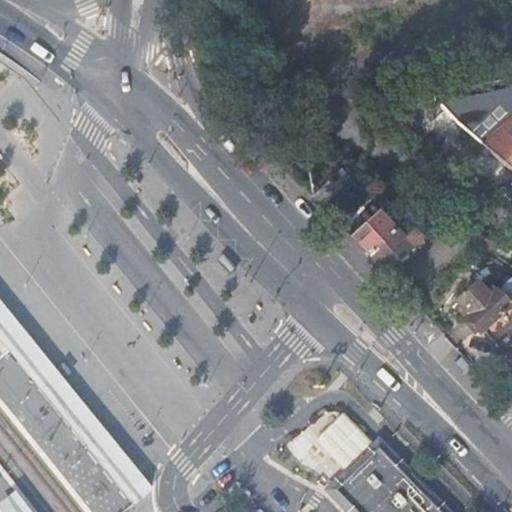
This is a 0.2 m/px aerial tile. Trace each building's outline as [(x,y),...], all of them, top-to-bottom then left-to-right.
[(459,129),(511,173),(511,87),(436,105),(459,129)] [(383,206),(350,236),(367,254),(393,227),(382,216),(387,210),(383,206)] [(477,234),(451,220),(408,260),(417,274),(425,281),(477,234)] [(393,227),(367,254),(385,273),(421,238),(413,231),(404,238),(393,227)] [(496,288),(511,273),(497,259),(482,274),(496,288)] [(455,307),(469,321),(465,326),(473,335),(477,330),(481,334),(511,304),(511,279),(497,292),(492,288),(486,291),(477,283),(456,302),(458,303),(455,307)] [(0,296),(0,338),(8,349),(36,383),(41,389),(71,426),(74,431),(78,435),(113,479),(133,503),(150,490),(154,487),(61,372),(0,296)] [(347,472),(375,447),(344,414),(317,439),(347,472)] [(288,451),(310,473),(327,455),(305,433),(288,451)] [(445,511),(382,441),(375,447),(347,472),(333,485),(357,511),(445,511)] [(30,511),(15,491),(0,502),(0,508),(3,511),(30,511)]
